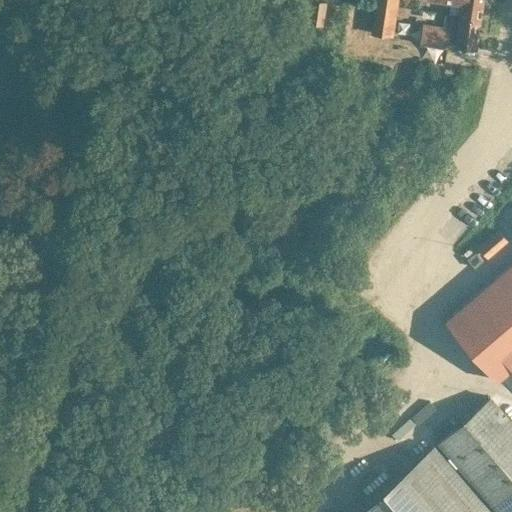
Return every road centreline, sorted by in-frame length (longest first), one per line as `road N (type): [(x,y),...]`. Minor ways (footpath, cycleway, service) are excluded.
road 1 (track): [(142,511),(176,464),(226,178),(275,0)]
road 2 (unknown): [(511,252),(283,511)]
road 3 (track): [(52,262),(0,390)]
